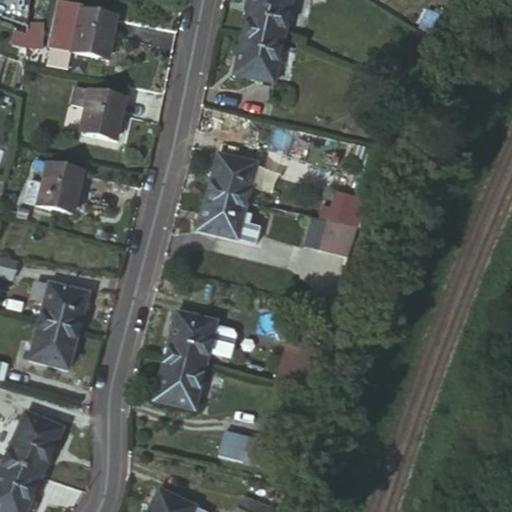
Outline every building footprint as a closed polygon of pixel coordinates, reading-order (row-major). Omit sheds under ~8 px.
[(252,0),(245,35),(287,43),(296,0),(252,0)] [(64,3),(50,50),(73,56),(74,54),(108,63),(119,18),(83,12),(84,6),(64,3)] [(30,34),(30,51),(43,51),(45,27),(31,26),(30,34)] [(287,43),(245,35),(236,74),(278,83),(287,43)] [(61,59),(59,73),(76,75),(79,63),(61,59)] [(69,131),(91,136),(102,95),(79,89),(69,131)] [(102,95),(91,136),(116,142),(126,97),(102,92),(102,95)] [(216,157),(208,196),(248,204),(258,167),(216,157)] [(44,185),(39,205),(73,214),(84,171),(49,163),(44,185)] [(27,201),(39,205),(44,185),(31,182),(27,201)] [(248,204),(208,196),(199,235),(237,243),(248,204)] [(365,232),(376,205),(355,200),(348,227),(365,232)] [(355,258),(365,232),(348,227),(332,224),(324,252),(355,258)] [(0,256),(0,277),(14,281),(19,260),(0,256)] [(34,284),(26,318),(38,322),(77,332),(87,296),(49,284),(48,288),(34,284)] [(176,314),(163,359),(201,368),(205,356),(227,362),(233,339),(230,333),(213,328),(214,324),(176,314)] [(77,332),(38,322),(27,359),(66,370),(77,332)] [(295,370),(311,374),(317,351),(280,343),(275,365),(295,370)] [(201,368),(163,359),(150,404),(188,411),(201,368)] [(275,365),(271,386),(289,391),(295,370),(275,365)] [(289,391),(305,394),(311,374),(295,370),(289,391)] [(261,390),(246,445),(272,450),(288,396),(261,390)] [(22,416),(4,460),(43,475),(61,432),(22,416)] [(223,430),(216,454),(237,460),(244,436),(223,430)] [(26,511),(43,475),(4,460),(0,469),(0,511),(26,511)] [(149,511),(192,511),(195,507),(161,490),(149,511)]
